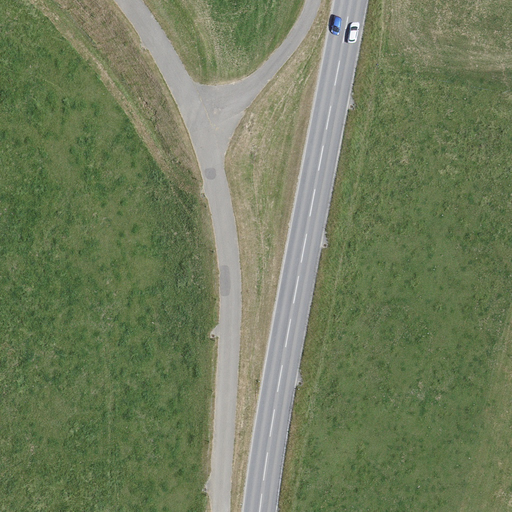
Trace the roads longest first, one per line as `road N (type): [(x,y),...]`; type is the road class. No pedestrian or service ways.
road 1 (track): [(219,511),(230,329),(224,226),(200,125),(128,0)]
road 2 (primary): [(350,0),(259,511)]
road 3 (track): [(200,125),(280,58),(313,0)]
